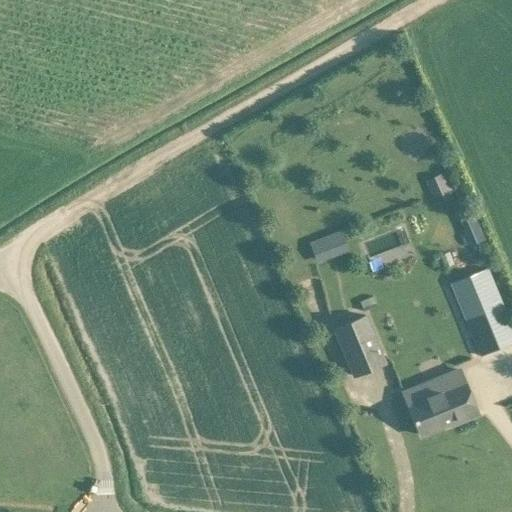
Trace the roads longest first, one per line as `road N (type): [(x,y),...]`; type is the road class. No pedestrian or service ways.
road 1 (track): [(3,253),(434,0)]
road 2 (unclassified): [(103,511),(99,450),(0,256)]
